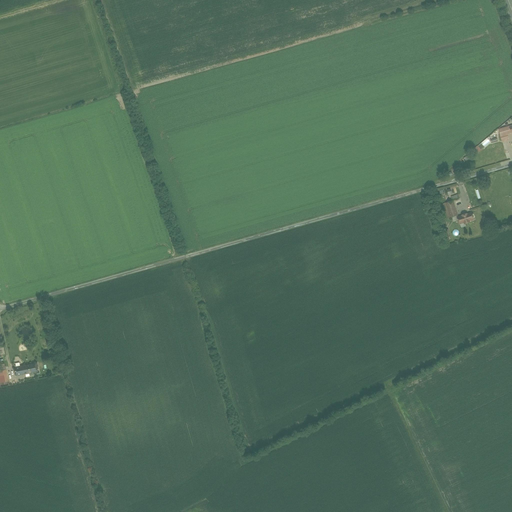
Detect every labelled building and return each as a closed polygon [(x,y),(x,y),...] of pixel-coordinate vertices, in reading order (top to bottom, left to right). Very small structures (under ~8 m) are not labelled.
[(507,135),(511,133),(511,122),(511,123),(511,124),(511,126),(499,130),(502,141),(508,139),(507,135)] [(487,138),(473,148),(477,153),(490,142),(487,138)] [(453,203),(453,205),(461,203),(458,195),(451,197),(453,203)] [(453,203),(444,205),(448,219),(457,216),(453,205),(453,203)] [(472,213),(457,217),(459,224),(474,220),(472,213)] [(34,364),(15,368),(17,376),(36,372),(34,364)] [(6,371),(0,372),(0,381),(0,383),(8,381),(6,371)]
